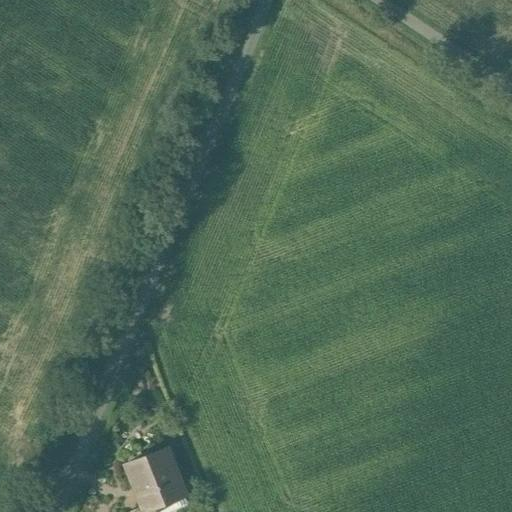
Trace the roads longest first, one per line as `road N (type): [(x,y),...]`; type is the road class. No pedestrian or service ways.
road 1 (unclassified): [(264,0),(55,511)]
road 2 (unclassified): [(377,0),(511,90)]
